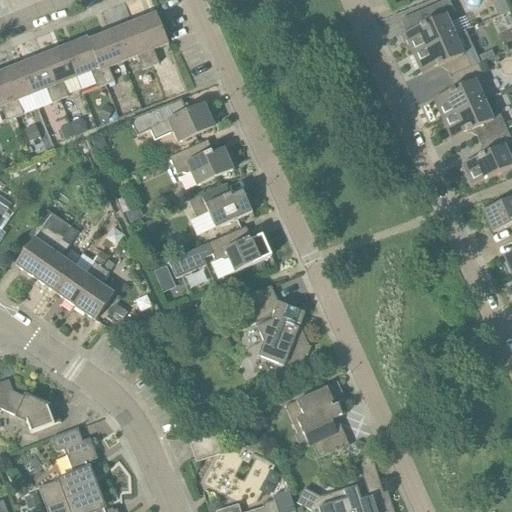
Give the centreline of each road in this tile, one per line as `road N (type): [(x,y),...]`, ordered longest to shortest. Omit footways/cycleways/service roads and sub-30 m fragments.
road 1 (residential): [(422,511),(197,0)]
road 2 (residential): [(352,0),(511,356)]
road 3 (residential): [(176,511),(123,407),(0,317)]
